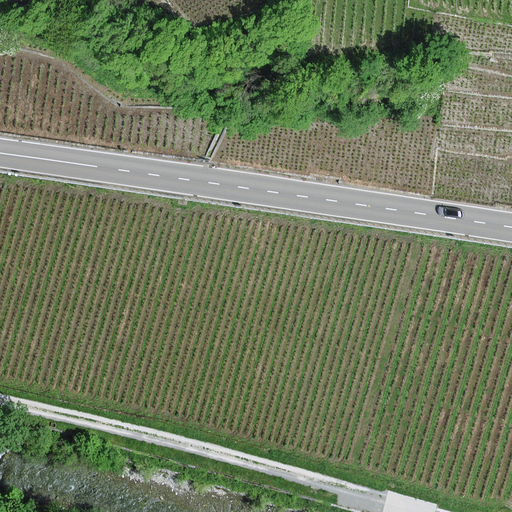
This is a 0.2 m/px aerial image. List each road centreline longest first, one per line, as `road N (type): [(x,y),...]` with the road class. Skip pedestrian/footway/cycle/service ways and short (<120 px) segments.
road 1 (primary): [(511,232),(0,153)]
road 2 (track): [(0,396),(438,511)]
